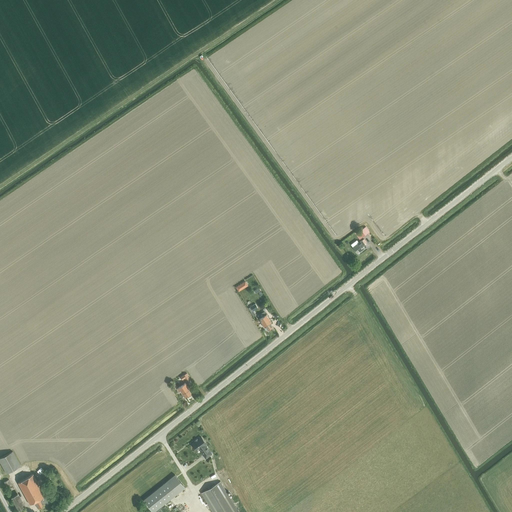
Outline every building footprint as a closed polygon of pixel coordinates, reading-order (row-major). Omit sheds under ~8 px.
[(362,237),(367,233),(364,228),(359,232),(362,237)] [(357,253),(366,246),(362,240),(353,247),(357,253)] [(245,281),(239,285),(241,289),(248,285),(245,281)] [(267,330),(273,327),(270,322),(271,322),(266,314),(259,319),(264,326),(265,326),(267,330)] [(185,397),(191,394),(188,389),(189,389),(185,383),(178,387),(182,393),(183,393),(185,397)] [(201,437),(192,444),(193,445),(192,446),(193,447),(194,447),(197,451),(200,449),(202,452),(201,452),(206,458),(211,454),(205,445),(206,444),(201,437)] [(0,461),(6,473),(20,465),(13,451),(0,458),(0,461)] [(38,508),(48,503),(44,496),(45,496),(33,474),(18,482),(30,504),(35,502),(38,508)] [(153,511),(185,487),(175,475),(143,500),(153,511)] [(238,511),(220,482),(201,493),(213,511),(238,511)] [(10,497),(18,511),(26,507),(18,493),(10,497)]
